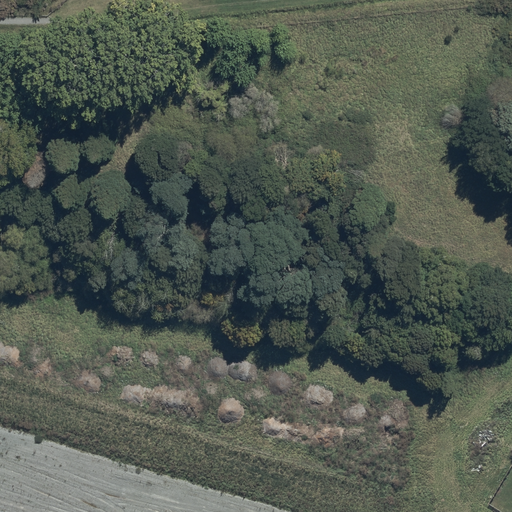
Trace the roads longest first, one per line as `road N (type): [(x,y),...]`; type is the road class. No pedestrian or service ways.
road 1 (unknown): [(444,472),(0,321)]
road 2 (unknown): [(511,230),(233,130)]
road 3 (unknown): [(439,511),(444,472),(511,355)]
